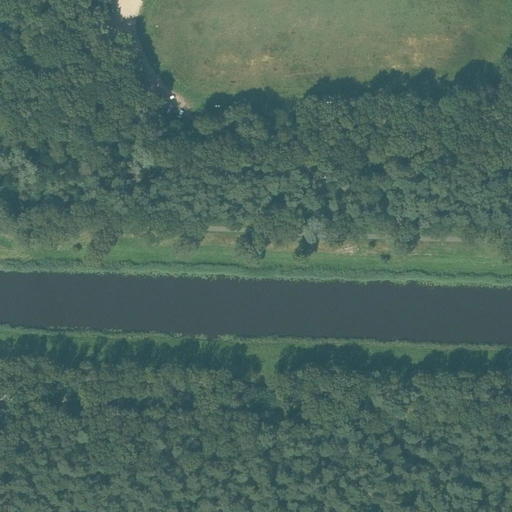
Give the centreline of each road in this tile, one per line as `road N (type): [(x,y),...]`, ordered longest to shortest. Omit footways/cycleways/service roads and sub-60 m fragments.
road 1 (track): [(511,408),(0,395)]
road 2 (track): [(174,114),(267,150),(320,158),(511,161)]
